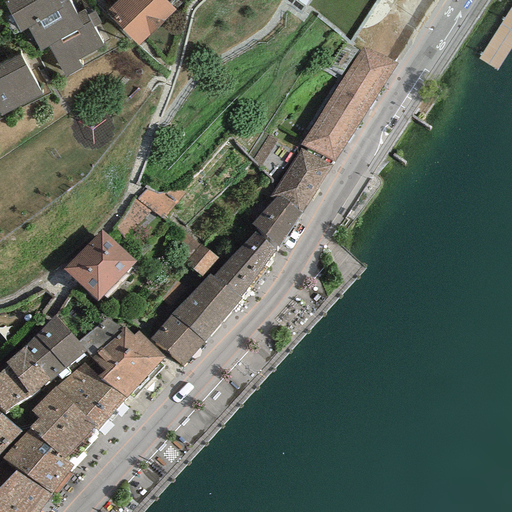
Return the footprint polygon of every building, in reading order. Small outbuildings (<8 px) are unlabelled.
[(76,0),(17,0),(12,3),(58,81),(107,53),(76,0)] [(172,0),(128,0),(116,12),(144,42),(180,8),(172,0)] [(315,0),(398,55),(435,0),(315,0)] [(0,114),(50,89),(33,56),(0,73),(0,114)] [(348,77),(245,243),(274,261),(377,95),(348,77)] [(234,246),(145,346),(179,376),(268,276),(234,246)] [(99,254),(60,285),(83,315),(123,284),(99,254)] [(51,333),(0,370),(0,425),(0,426),(77,367),(51,333)] [(154,372),(118,343),(83,386),(119,415),(154,372)] [(71,389),(3,475),(44,507),(112,421),(71,389)] [(0,464),(13,446),(0,436),(0,464)] [(38,511),(1,485),(0,485),(0,511),(38,511)]
